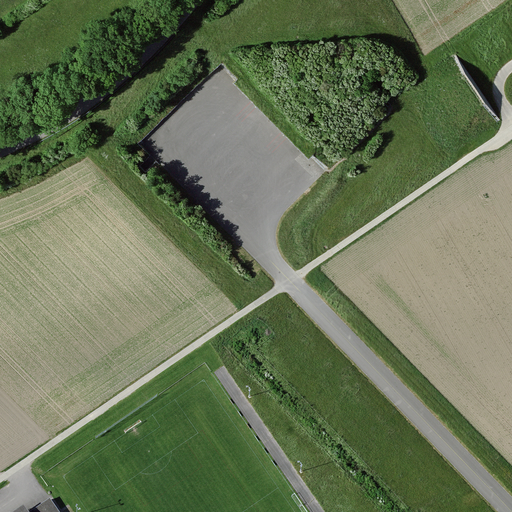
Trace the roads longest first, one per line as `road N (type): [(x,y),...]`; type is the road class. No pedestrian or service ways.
road 1 (track): [(0,482),(511,128)]
road 2 (unknown): [(511,511),(290,281),(249,227),(209,102)]
road 3 (tertiary): [(0,152),(91,101),(197,0)]
